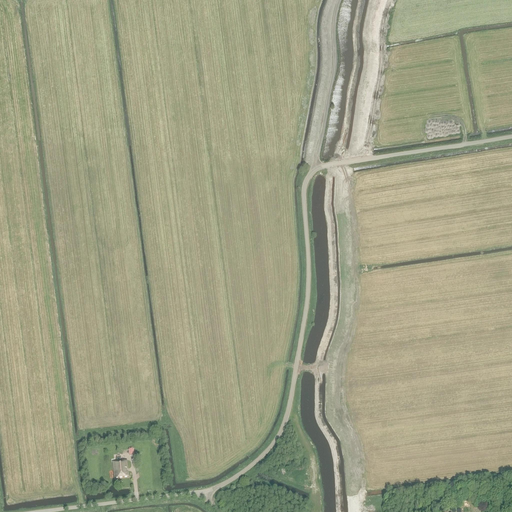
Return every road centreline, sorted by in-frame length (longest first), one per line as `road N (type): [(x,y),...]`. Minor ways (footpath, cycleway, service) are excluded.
road 1 (unclassified): [(204,491),(254,462),(285,419),(305,313),(303,198),(311,173),(511,136)]
road 2 (track): [(316,169),(339,0)]
road 3 (unclassified): [(49,511),(204,491)]
